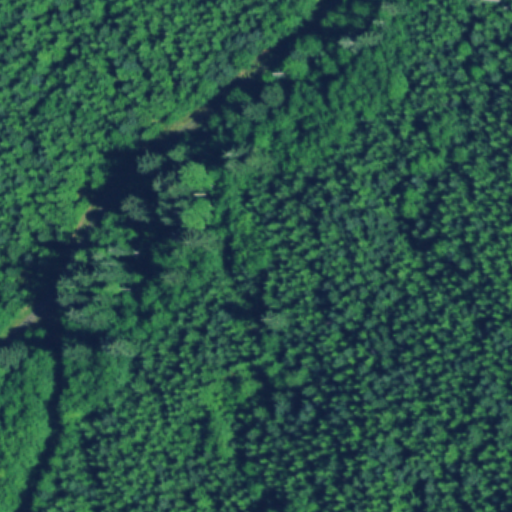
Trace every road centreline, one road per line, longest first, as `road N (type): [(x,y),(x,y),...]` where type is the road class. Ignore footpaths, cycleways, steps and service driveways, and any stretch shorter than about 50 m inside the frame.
road 1 (track): [(189,108),(277,159),(312,271),(263,361),(203,511)]
road 2 (track): [(0,307),(27,265),(314,0)]
